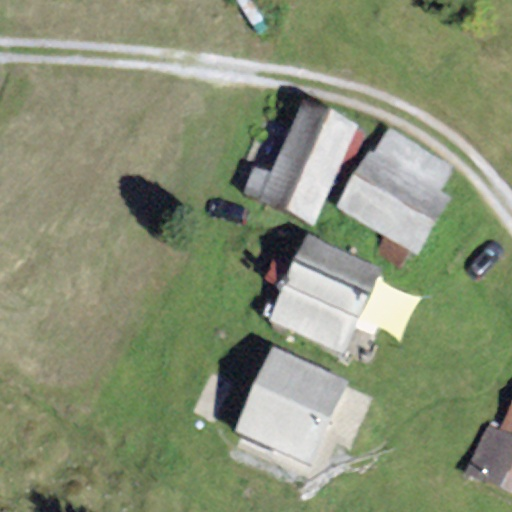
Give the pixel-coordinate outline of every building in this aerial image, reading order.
[(312,226),(336,173),(345,177),(354,156),(345,152),(353,134),(306,114),(276,182),(257,174),(247,197),(312,226)] [(416,256),(447,205),(436,198),(451,174),(389,136),(343,212),(416,256)] [(296,278),(277,321),(343,352),(376,280),(310,249),(307,255),(292,248),(281,271),(296,278)] [(276,361),(242,436),(309,466),(343,391),(276,361)] [(511,436),(505,433),(495,428),(474,472),(489,479),(486,485),(511,497),(511,436)]
